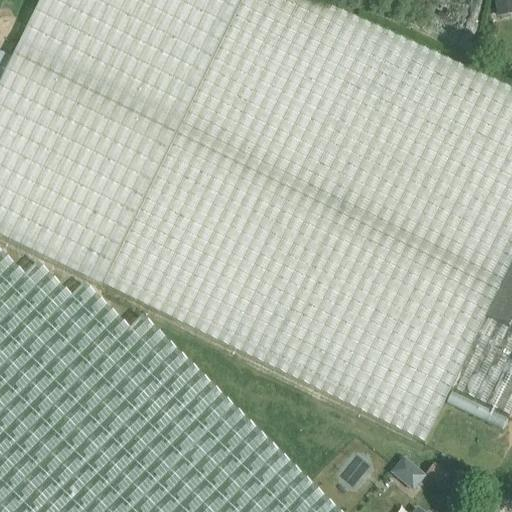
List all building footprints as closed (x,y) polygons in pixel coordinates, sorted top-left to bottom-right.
[(511,413),(511,334),(486,322),(511,268),(511,90),(316,0),(41,0),(0,85),(0,239),(101,289),(102,287),(425,445),(452,390),(509,419),(511,413)] [(0,511),(336,511),(143,319),(129,332),(84,287),(71,300),(38,266),(25,279),(0,253),(0,511)] [(511,268),(486,322),(511,334),(511,268)] [(435,467),(427,476),(440,486),(447,477),(435,467)] [(427,479),(414,469),(402,484),(414,494),(427,479)]
